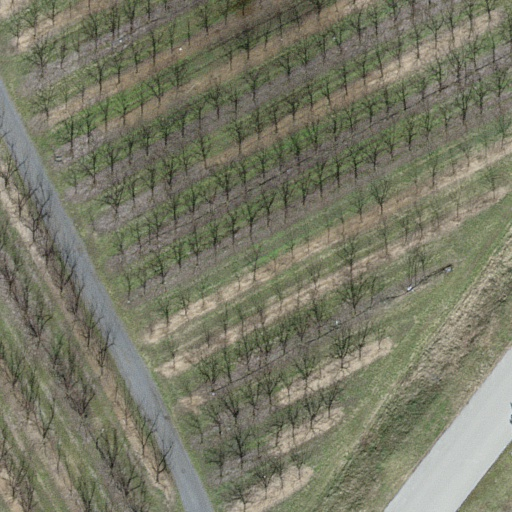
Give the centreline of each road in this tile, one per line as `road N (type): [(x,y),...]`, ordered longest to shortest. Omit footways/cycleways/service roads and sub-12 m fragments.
road 1 (track): [(0,109),(197,511)]
road 2 (unclassified): [(416,511),(511,389)]
